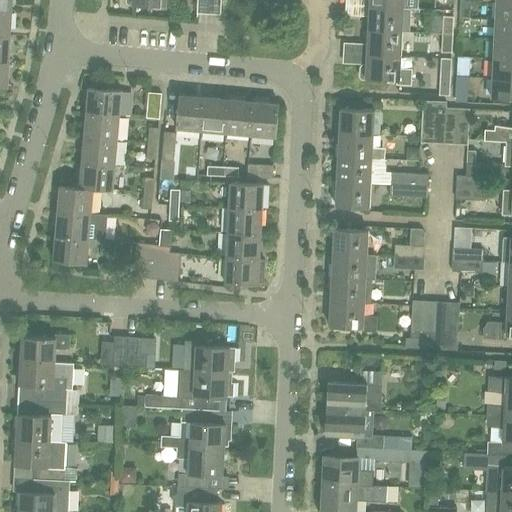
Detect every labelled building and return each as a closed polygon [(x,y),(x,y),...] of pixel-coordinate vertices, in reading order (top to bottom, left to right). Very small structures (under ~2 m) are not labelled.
[(0,0),(0,11),(12,12),(12,0),(0,0)] [(209,14),(210,0),(198,0),(198,13),(209,14)] [(210,0),(209,14),(221,14),(221,0),(210,0)] [(471,0),(461,0),(461,17),(471,18),(471,0)] [(511,1),(497,0),(496,19),(511,20),(511,1)] [(402,32),(404,8),(370,6),(369,30),(402,32)] [(0,36),(11,37),(12,12),(0,11),(0,36)] [(443,34),(453,34),(454,17),(444,16),(443,34)] [(511,20),(496,19),(495,39),(511,39),(511,20)] [(401,56),(402,32),(369,30),(368,54),(401,56)] [(452,52),(453,34),(443,34),(442,52),(452,52)] [(0,61),(10,62),(11,37),(0,36),(0,61)] [(511,39),(495,39),(494,58),(511,58),(511,39)] [(400,68),(401,56),(368,54),(367,65),(363,64),(361,66),(360,76),(362,78),(366,78),(366,79),(397,80),(397,84),(412,85),(413,68),(400,68)] [(450,95),(451,77),(452,58),(442,58),(441,77),(440,94),(450,95)] [(511,58),(494,58),(493,77),(511,78),(511,58)] [(0,86),(8,87),(10,62),(0,61),(0,86)] [(511,78),(493,77),(492,97),(511,98),(511,78)] [(87,112),(120,115),(122,90),(90,87),(87,112)] [(162,93),(149,92),(147,117),(160,119),(162,93)] [(202,130),(205,97),(180,95),(177,128),(202,130)] [(227,132),(230,99),(205,97),(202,130),(227,132)] [(252,134),(255,102),(230,99),(227,132),(252,134)] [(433,143),(436,101),(424,100),(421,142),(433,143)] [(445,143),(447,107),(447,101),(436,101),(433,143),(445,143)] [(255,102),(252,134),(277,137),(280,104),(255,102)] [(456,144),(458,108),(447,107),(445,143),(456,144)] [(340,133),(373,135),(375,110),(341,108),(340,133)] [(458,108),(456,144),(468,144),(470,108),(458,108)] [(118,140),(120,115),(87,112),(85,137),(118,140)] [(511,127),(495,125),(495,129),(485,129),(485,140),(506,141),(511,141),(511,127)] [(151,143),(161,144),(162,128),(152,127),(151,143)] [(177,132),(165,131),(162,159),(174,160),(177,132)] [(373,147),(373,135),(340,133),(339,157),(372,159),(380,159),(381,147),(373,147)] [(116,165),(118,140),(85,137),(83,161),(116,165)] [(159,160),(161,144),(151,143),(149,159),(159,160)] [(467,163),(475,164),(476,152),(468,151),(467,163)] [(371,182),(372,159),(339,157),(337,181),(371,182)] [(114,190),(116,165),(83,161),(81,187),(94,188),(114,190)] [(479,164),(475,164),(467,163),(466,176),(478,176),(479,164)] [(274,165),(249,164),(248,177),(273,178),(274,165)] [(223,176),(224,166),(208,165),(208,175),(223,176)] [(224,166),(223,176),(239,176),(240,166),(224,166)] [(429,174),(399,172),(390,172),(389,183),(428,185),(429,174)] [(478,176),(466,176),(457,175),(457,187),(486,188),(487,177),(478,176)] [(146,193),(156,193),(158,178),(148,177),(146,193)] [(369,207),(371,182),(337,181),(336,206),(369,207)] [(230,207),(262,209),(264,184),(231,182),(230,207)] [(428,197),(428,185),(389,183),(389,195),(428,197)] [(94,188),(81,187),(61,185),(59,211),(92,214),(94,188)] [(486,200),(486,188),(457,187),(456,199),(486,200)] [(172,204),(182,205),(182,189),(172,189),(172,204)] [(511,189),(503,189),(502,214),(511,214),(511,189)] [(155,209),(156,193),(146,193),(145,209),(155,209)] [(181,221),(182,205),(172,204),(171,220),(181,221)] [(261,234),(262,209),(230,207),(228,232),(261,234)] [(107,215),(92,214),(59,211),(56,235),(105,240),(107,215)] [(334,253),(367,255),(368,230),(335,228),(334,253)] [(160,245),(171,246),(173,230),(161,229),(160,245)] [(260,259),(261,234),(228,232),(227,257),(260,259)] [(111,240),(105,240),(56,235),(54,261),(87,264),(88,248),(96,249),(96,253),(110,254),(111,240)] [(145,277),(149,244),(137,242),(133,276),(145,277)] [(156,279),(160,245),(149,244),(145,277),(156,279)] [(395,256),(425,258),(425,246),(395,244),(395,256)] [(170,252),(171,246),(160,245),(156,279),(167,280),(170,252)] [(453,259),(483,260),(483,249),(453,247),(453,259)] [(182,253),(170,252),(167,280),(179,281),(182,253)] [(377,255),(367,255),(334,253),(332,277),(366,279),(376,279),(377,255)] [(424,269),(425,258),(395,256),(394,268),(424,269)] [(260,259),(227,257),(226,282),(259,284),(259,274),(265,275),(265,259),(260,259)] [(482,272),(483,260),(453,259),(452,271),(482,272)] [(364,303),(366,279),(332,277),(331,301),(364,303)] [(422,348),(425,300),(413,300),(411,347),(422,348)] [(434,349),(436,301),(425,300),(422,348),(434,349)] [(364,315),(364,303),(331,301),(330,326),(362,327),(362,331),(377,331),(377,316),(364,315)] [(446,349),(448,302),(436,301),(434,349),(446,349)] [(448,302),(446,349),(457,350),(460,302),(448,302)] [(511,310),(508,310),(507,322),(488,321),(484,328),(483,337),(507,339),(508,335),(511,334),(511,310)] [(21,360),(55,362),(56,349),(67,349),(68,349),(69,348),(70,347),(71,345),(71,334),(55,334),(55,338),(22,336),(21,360)] [(125,366),(127,337),(115,336),(113,366),(125,366)] [(127,337),(125,366),(147,367),(148,356),(138,355),(139,337),(127,337)] [(230,347),(198,345),(198,342),(187,341),(186,354),(189,357),(188,370),(229,372),(229,361),(235,362),(236,348),(230,347)] [(417,359),(416,372),(431,373),(432,360),(417,359)] [(505,368),(506,359),(494,359),(493,367),(505,368)] [(75,363),(55,362),(21,360),(20,385),(38,386),(38,401),(80,403),(80,395),(80,393),(79,392),(78,392),(77,391),(74,391),(75,363)] [(229,372),(188,370),(177,369),(177,370),(179,370),(177,396),(146,394),(145,406),(181,408),(182,398),(194,398),(194,395),(228,397),(228,396),(234,396),(235,382),(228,382),(229,372)] [(491,415),(511,416),(511,376),(493,376),(492,390),(495,390),(494,404),(491,404),(491,415)] [(113,377),(112,386),(124,387),(124,378),(113,377)] [(375,384),(367,383),(329,381),(328,408),(380,410),(381,389),(375,388),(375,384)] [(80,411),(80,403),(38,401),(37,415),(18,414),(17,439),(61,441),(63,414),(75,415),(77,415),(78,414),(79,413),(79,412),(80,411)] [(232,424),(226,424),(213,423),(213,410),(182,408),(181,435),(163,434),(162,446),(178,447),(189,448),(225,450),(225,440),(231,440),(232,424)] [(380,411),(380,410),(328,408),(326,434),(357,436),(357,442),(371,442),(371,447),(376,447),(384,448),(400,448),(400,437),(371,435),(373,410),(380,411)] [(511,416),(491,415),(490,426),(504,427),(503,442),(489,441),(488,453),(511,454),(511,416)] [(98,424),(98,441),(115,442),(116,425),(98,424)] [(67,442),(61,441),(17,439),(16,464),(35,465),(35,479),(65,480),(67,442)] [(225,450),(189,448),(178,447),(177,459),(189,460),(188,474),(179,473),(178,486),(209,488),(210,475),(224,476),(225,454),(225,450)] [(400,448),(384,448),(376,447),(376,460),(405,461),(429,463),(430,450),(400,448)] [(504,466),(499,466),(500,454),(470,452),(469,464),(487,465),(486,491),(488,491),(511,492),(511,467),(504,467),(504,466)] [(374,470),(364,469),(358,469),(358,456),(325,455),(324,483),(387,486),(387,485),(373,485),(374,470)] [(65,480),(35,479),(34,492),(20,491),(19,511),(68,511),(70,481),(65,480)] [(386,501),(387,486),(324,483),(322,511),(349,511),(355,511),(356,499),(386,501)] [(174,503),(178,506),(178,511),(221,511),(222,503),(209,502),(209,488),(178,486),(178,494),(174,496),(174,503)] [(511,511),(511,492),(488,491),(487,511),(511,511)]
